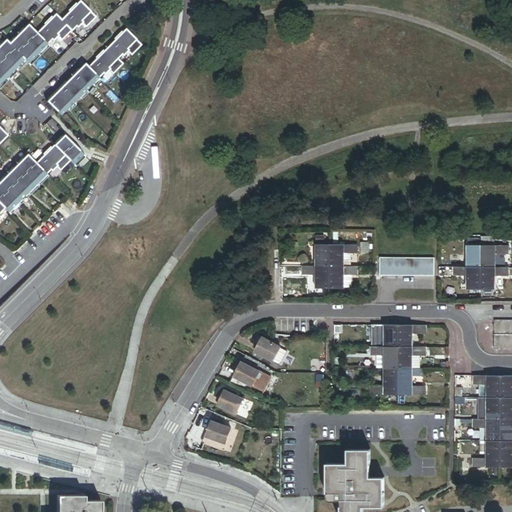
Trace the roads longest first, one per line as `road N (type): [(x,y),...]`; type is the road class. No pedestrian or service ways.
road 1 (residential): [(150,456),(223,341),(252,316),(444,312),(465,323),(481,360),(511,363)]
road 2 (residential): [(91,226),(175,46),(181,0)]
road 3 (residential): [(0,99),(21,109),(137,0)]
road 4 (residential): [(137,452),(0,411)]
road 5 (residential): [(280,511),(241,484),(150,456)]
road 6 (residential): [(0,324),(91,226)]
road 7 (residential): [(91,226),(68,226),(0,295)]
